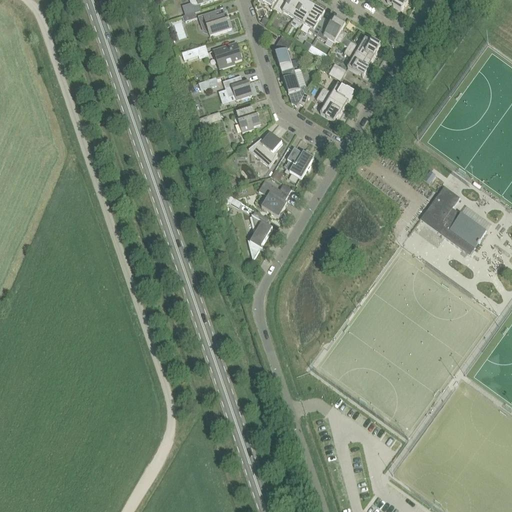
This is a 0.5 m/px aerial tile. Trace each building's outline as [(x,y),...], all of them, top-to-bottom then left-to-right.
[(272,7),(271,10),(276,13),(284,0),(262,0),(262,1),(272,7)] [(282,17),(283,14),(293,20),(304,1),(301,0),(290,0),(291,0),(290,0),(284,0),(276,13),(282,17)] [(389,0),(387,4),(402,13),(410,0),(389,0)] [(304,1),(293,20),(304,26),(315,8),(304,1)] [(315,8),(304,26),(310,30),(309,33),(317,38),(327,22),(322,19),(325,14),(315,8)] [(197,20),(195,14),(184,18),(186,24),(197,20)] [(215,14),(199,19),(204,32),(209,34),(210,38),(232,31),(229,22),(228,23),(226,17),(217,20),(215,14)] [(332,25),(327,22),(317,38),(323,41),(324,39),(335,45),(336,43),(342,32),(346,26),(335,20),(332,25)] [(336,43),(347,50),(372,64),(381,49),(366,40),(360,49),(345,40),(347,36),(342,32),(336,43)] [(282,38),(279,43),(289,49),(293,44),(282,38)] [(279,43),(276,48),(278,55),(276,56),(282,76),(294,73),(288,52),(289,49),(279,43)] [(214,53),(220,71),(235,66),(234,64),(242,62),(237,45),(214,53)] [(182,55),(185,63),(199,58),(200,61),(209,58),(206,48),(182,55)] [(372,64),(347,50),(346,52),(344,55),(353,61),(348,70),(363,79),(372,64)] [(335,66),(332,71),(344,78),(347,73),(335,66)] [(329,77),(340,84),(344,78),(332,71),(329,77)] [(305,95),(308,90),(305,88),(306,88),(301,72),(295,74),(294,73),(282,76),(292,106),(297,108),(299,105),(305,95)] [(243,86),(241,78),(223,84),(226,92),(227,92),(229,99),(235,98),(236,102),(253,97),(249,84),(243,86)] [(219,87),(216,80),(199,86),(201,92),(219,87)] [(324,90),(322,93),(320,96),(345,110),(353,95),(338,86),(333,95),(324,90)] [(310,98),(305,95),(299,105),(304,108),(310,98)] [(321,116),(336,125),(345,110),(320,96),(317,101),(326,107),(321,116)] [(255,115),(253,110),(237,115),(240,125),(239,125),(242,135),(254,131),(254,129),(261,127),(259,119),(259,118),(260,117),(259,116),(258,115),(257,115),(255,115)] [(220,114),(199,121),(201,129),(211,126),(222,122),(220,114)] [(261,141),(254,148),(249,151),(270,170),(278,156),(277,155),(277,156),(275,154),(283,145),(271,135),(264,144),(262,142),(261,141)] [(303,156),(294,151),(288,162),(289,163),(285,170),(291,173),(290,175),(302,182),(314,161),(304,155),(303,156)] [(427,178),(424,182),(429,185),(432,181),(435,177),(431,173),(427,178)] [(268,199),(262,210),(279,220),(286,209),(283,208),(288,198),(289,198),(289,197),(265,183),(259,193),(268,199)] [(460,200),(444,188),(420,221),(470,257),(478,246),(479,246),(481,244),(480,244),(487,234),(461,216),(461,217),(452,211),(460,200)] [(226,202),(239,210),(242,205),(224,194),(223,195),(226,202)] [(249,243),(248,243),(253,263),(261,251),(263,252),(261,250),(273,230),(252,218),(252,219),(256,234),(250,244),(249,243)] [(492,226),(476,253),(486,259),(502,232),(492,226)] [(490,272),(494,266),(488,262),(484,268),(490,272)] [(448,269),(444,274),(453,280),(457,275),(448,269)]
